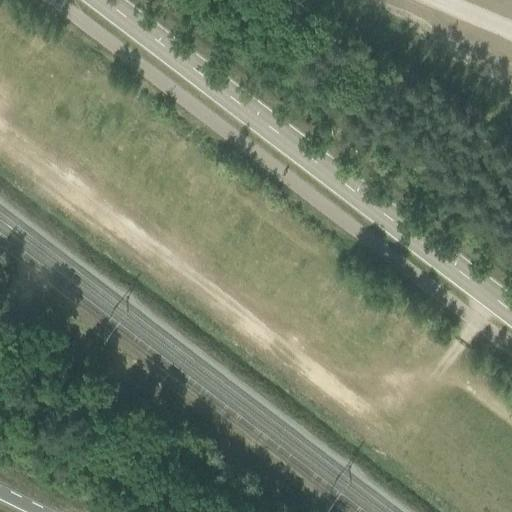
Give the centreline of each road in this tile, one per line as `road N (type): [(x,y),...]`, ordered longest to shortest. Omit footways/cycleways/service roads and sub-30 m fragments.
road 1 (tertiary): [(97,0),(511,315)]
road 2 (track): [(511,469),(414,394),(493,300)]
